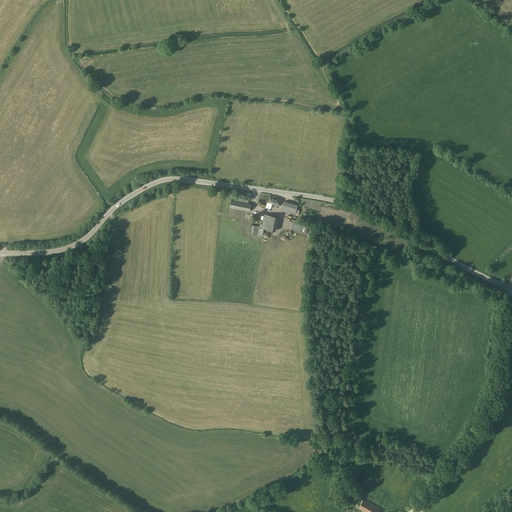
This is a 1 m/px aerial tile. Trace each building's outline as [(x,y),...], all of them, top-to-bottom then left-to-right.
[(279,207),(281,198),(271,196),(268,204),(279,207)] [(246,202),(247,200),(236,197),(235,200),(231,200),(230,207),(249,211),(251,203),(246,202)] [(284,201),(282,210),(295,214),(298,205),(284,201)] [(275,230),(278,217),(265,214),(262,228),(264,228),(275,230)] [(259,227),(259,226),(252,225),(251,233),(258,234),(259,227)] [(364,499),(358,509),(362,510),(364,511),(378,511),(380,509),(365,500),(364,499)]
